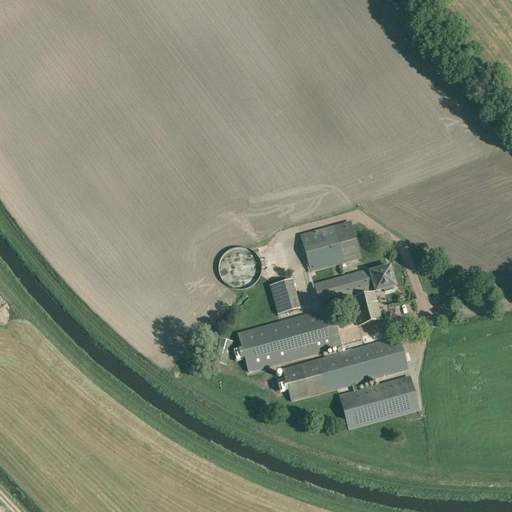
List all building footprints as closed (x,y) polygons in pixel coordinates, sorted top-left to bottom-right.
[(310,273),(361,259),(351,221),(300,235),(310,273)] [(400,255),(406,254),(408,266),(415,265),(409,238),(397,240),(400,255)] [(397,288),(391,265),(368,271),(368,270),(313,285),(319,305),(355,295),(356,298),(350,299),(358,326),(382,319),(375,294),(397,288)] [(275,284),(280,314),(303,310),(298,280),(275,284)] [(329,311),(311,315),(238,335),(242,350),(234,352),(237,363),(246,360),(249,372),(322,353),(339,348),(339,346),(338,344),(329,311)] [(359,391),(357,385),(408,371),(399,338),(285,369),(294,402),(354,386),(356,392),(341,396),(351,430),(419,411),(410,377),(359,391)] [(226,366),(232,342),(220,339),(213,363),(226,366)]
